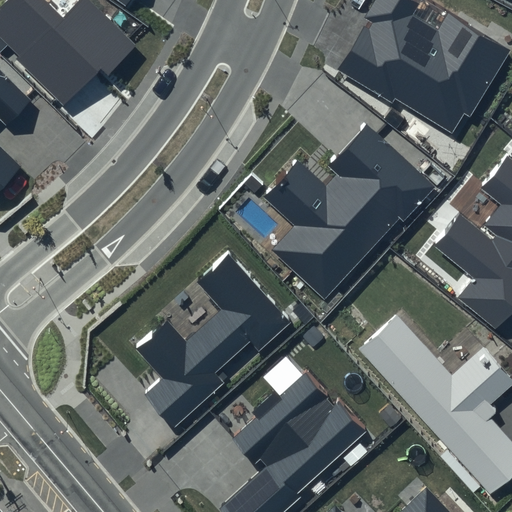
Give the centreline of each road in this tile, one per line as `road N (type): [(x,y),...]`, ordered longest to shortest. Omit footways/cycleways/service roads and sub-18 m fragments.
road 1 (residential): [(259,45),(197,149),(157,196),(0,335)]
road 2 (residential): [(0,279),(151,141),(221,27)]
road 3 (residential): [(0,404),(93,511)]
